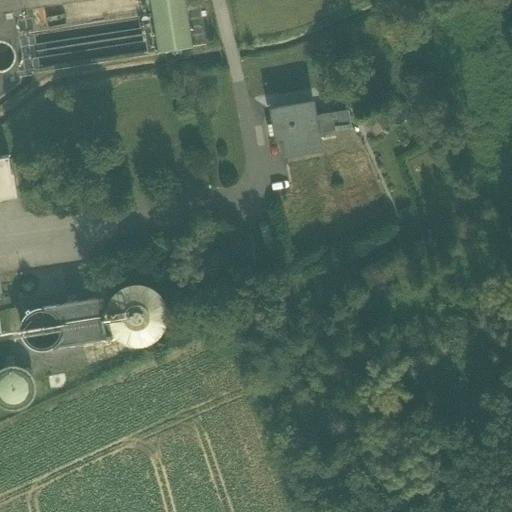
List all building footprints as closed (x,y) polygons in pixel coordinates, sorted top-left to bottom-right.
[(150,0),(153,16),(158,52),(193,46),(185,0),(150,0)] [(153,16),(35,33),(32,18),(15,20),(22,59),(15,74),(35,71),(158,52),(153,16)] [(10,47),(4,43),(0,42),(0,73),(5,72),(11,68),(15,61),(14,53),(10,47)] [(283,135),(286,152),(320,147),(318,133),(315,115),(313,101),(279,107),(281,118),(274,119),(277,136),(283,135)] [(281,118),(279,107),(272,108),(274,119),(281,118)] [(315,115),(318,133),(351,127),(348,109),(315,115)] [(0,156),(0,195),(15,193),(9,155),(0,156)] [(23,323),(23,332),(30,342),(37,345),(45,346),(52,343),(115,333),(126,340),(140,342),(152,338),(161,330),(166,319),(167,308),(163,298),(156,289),(146,283),(134,282),(126,284),(117,289),(112,295),(34,309),(25,318),(23,323)] [(19,407),(25,404),(30,399),(33,393),(34,386),(32,379),(28,373),(22,369),(15,367),(8,368),(2,371),(0,372),(0,402),(5,406),(12,408),(19,407)]
